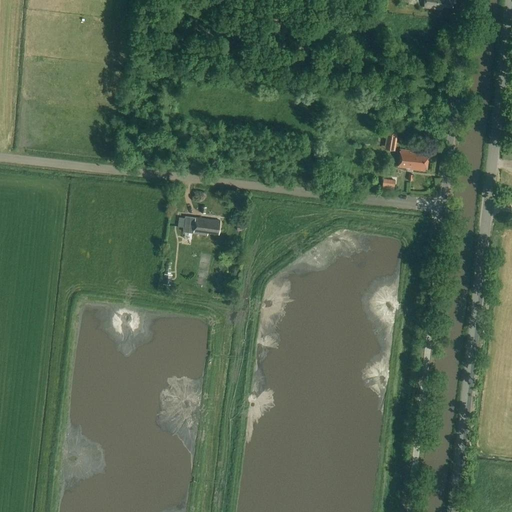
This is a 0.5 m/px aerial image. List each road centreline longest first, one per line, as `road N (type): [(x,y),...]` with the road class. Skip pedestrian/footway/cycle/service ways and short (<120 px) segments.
road 1 (tertiary): [(452,511),(511,0)]
road 2 (unclassified): [(408,511),(465,0)]
road 3 (track): [(442,207),(0,157)]
